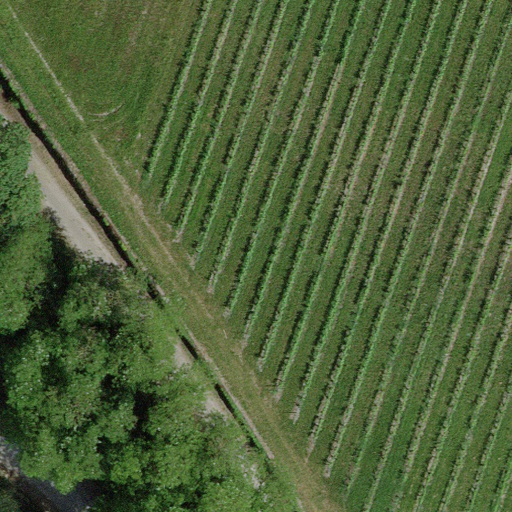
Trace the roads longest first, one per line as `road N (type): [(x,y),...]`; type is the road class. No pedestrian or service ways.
road 1 (track): [(328,511),(272,406),(0,2)]
road 2 (track): [(0,124),(217,415),(266,511)]
